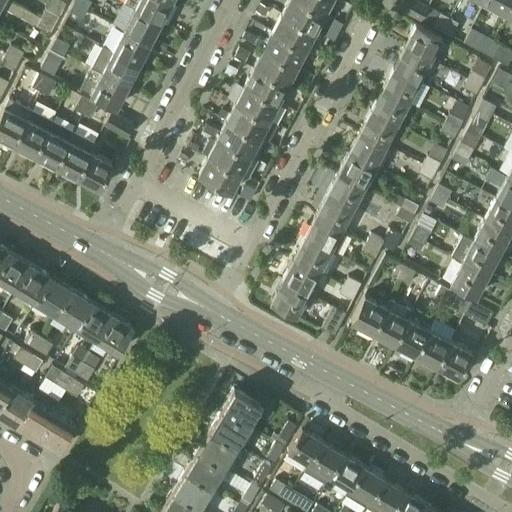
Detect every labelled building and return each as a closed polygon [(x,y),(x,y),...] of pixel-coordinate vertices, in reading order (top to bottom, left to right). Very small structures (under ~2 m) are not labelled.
[(0,0),(0,8),(2,9),(3,7),(49,31),(53,22),(32,11),(10,0),(0,0)] [(36,3),(32,11),(53,22),(64,1),(61,0),(47,0),(47,3),(36,3)] [(73,0),(72,2),(85,9),(89,0),(73,0)] [(123,0),(123,1),(132,6),(159,21),(169,0),(123,0)] [(285,0),(280,12),(314,30),(324,13),(299,0),(285,0)] [(299,0),(324,13),(330,0),(299,0)] [(417,0),(401,0),(398,6),(420,18),(427,5),(417,0)] [(483,0),(483,1),(503,12),(509,0),(483,0)] [(511,0),(509,0),(503,12),(511,16),(511,0)] [(268,6),(259,1),(255,9),(264,14),(268,6)] [(82,16),(85,9),(72,2),(68,9),(82,16)] [(132,6),(121,28),(148,42),(159,21),(132,6)] [(440,11),(433,25),(442,29),(448,16),(440,11)] [(270,30),(305,49),(314,30),(280,12),(270,30)] [(448,16),(442,29),(450,33),(457,20),(448,16)] [(415,22),(403,43),(430,57),(441,36),(415,22)] [(469,26),(463,40),(484,51),(490,38),(469,26)] [(121,28),(110,49),(137,63),(148,42),(121,28)] [(261,47),(296,65),(305,49),(270,30),(266,39),(257,35),(253,42),(262,46),(261,47)] [(55,35),(50,45),(63,52),(69,42),(55,35)] [(490,38),(484,51),(503,60),(508,49),(502,46),(501,49),(497,47),(499,42),(490,38)] [(9,42),(4,52),(17,59),(23,49),(9,42)] [(403,43),(392,64),(419,79),(430,57),(403,43)] [(100,44),(90,65),(89,66),(125,85),(137,63),(110,49),(100,44)] [(250,50),(238,44),(233,55),(245,60),(250,50)] [(50,45),(46,52),(59,59),(63,52),(50,45)] [(252,65),(287,83),(296,65),(261,47),(252,65)] [(0,59),(14,66),(17,59),(4,52),(0,59)] [(476,55),(470,67),(471,68),(484,74),(490,62),(476,55)] [(392,64),(381,86),(408,100),(419,79),(392,64)] [(252,65),(242,83),(277,102),(287,83),(252,65)] [(498,65),(488,83),(511,95),(511,93),(511,80),(508,78),(511,72),(498,65)] [(89,66),(79,86),(115,105),(125,85),(89,66)] [(471,68),(466,76),(480,83),(485,75),(484,74),(471,68)] [(30,85),(39,89),(46,75),(37,71),(30,85)] [(46,75),(39,89),(48,93),(54,80),(46,75)] [(462,85),(475,92),(480,83),(466,76),(462,85)] [(233,101),(268,119),(277,102),(242,83),(233,101)] [(381,86),(370,107),(397,121),(408,100),(381,86)] [(80,93),(73,106),(82,111),(89,97),(80,93)] [(482,96),(477,105),(490,112),(495,104),(482,96)] [(89,97),(82,111),(90,115),(97,102),(89,97)] [(224,119),(259,137),(268,119),(233,101),(224,119)] [(3,103),(0,109),(0,140),(9,145),(11,141),(25,114),(3,103)] [(477,105),(473,113),(486,121),(490,112),(477,105)] [(11,141),(9,145),(10,145),(12,142),(19,145),(17,149),(30,156),(50,117),(29,106),(25,114),(11,141)] [(370,107),(359,129),(385,143),(397,121),(370,107)] [(125,134),(132,121),(110,109),(103,122),(125,134)] [(448,110),(444,119),(457,126),(462,117),(448,110)] [(50,117),(30,156),(31,156),(33,153),(40,156),(38,160),(52,167),(54,165),(68,136),(71,129),(50,117)] [(215,136),(250,154),(259,137),(224,119),(219,129),(216,134),(215,136)] [(439,128),(453,135),(457,126),(444,119),(439,128)] [(216,134),(219,129),(205,122),(202,127),(216,134)] [(359,129),(347,151),(374,164),(385,143),(359,129)] [(206,153),(205,154),(240,172),(250,154),(215,136),(214,137),(209,134),(201,150),(206,153)] [(54,165),(52,167),(54,164),(62,167),(60,171),(73,178),(75,175),(89,148),(68,136),(54,165)] [(459,139),(455,148),(468,155),(472,146),(459,139)] [(433,140),(421,162),(435,169),(446,147),(433,140)] [(75,175),(73,178),(74,179),(76,175),(83,178),(81,182),(95,190),(97,186),(111,159),(89,148),(75,175)] [(455,148),(450,156),(464,163),(468,155),(455,148)] [(188,155),(180,151),(176,159),(183,163),(188,155)] [(347,151),(336,172),(363,185),(374,164),(347,151)] [(196,171),(231,190),(240,172),(205,154),(196,171)] [(261,158),(254,171),(261,175),(268,162),(261,158)] [(417,170),(430,177),(435,169),(421,162),(417,170)] [(336,172),(325,193),(352,207),(363,185),(336,172)] [(511,177),(504,173),(493,195),(511,205),(511,177)] [(437,181),(433,189),(446,197),(450,188),(437,181)] [(433,189),(428,199),(441,205),(446,197),(433,189)] [(325,193),(314,215),(345,231),(345,230),(341,228),(352,207),(325,193)] [(404,195),(399,204),(412,211),(417,202),(404,195)] [(511,205),(493,195),(482,215),(509,229),(511,223),(511,205)] [(395,212),(408,219),(412,211),(399,204),(395,212)] [(314,215),(303,236),(329,250),(330,249),(334,251),(345,231),(314,215)] [(482,215),(471,236),(498,250),(509,229),(482,215)] [(415,223),(410,232),(424,239),(428,230),(415,223)] [(383,238),(380,243),(392,250),(401,233),(389,226),(383,238)] [(370,231),(365,240),(378,247),(380,243),(383,238),(370,231)] [(410,232),(406,240),(419,248),(424,239),(410,232)] [(450,253),(459,258),(486,272),(498,250),(471,236),(461,232),(450,253)] [(303,236),(292,257),(318,271),(329,250),(303,236)] [(361,249),(374,255),(378,247),(365,240),(361,249)] [(7,248),(0,259),(0,280),(12,287),(28,261),(7,248)] [(292,257),(281,277),(308,291),(318,271),(292,257)] [(459,258),(448,280),(475,294),(486,272),(459,258)] [(391,274),(399,278),(407,264),(397,259),(391,274)] [(28,261),(12,287),(32,300),(48,273),(28,261)] [(407,264),(399,278),(408,282),(415,268),(407,264)] [(48,273),(32,300),(52,312),(68,285),(48,273)] [(347,274),(342,283),(355,290),(360,280),(347,274)] [(269,300),(296,314),(308,291),(281,277),(269,300)] [(433,296),(442,300),(449,287),(440,282),(433,296)] [(347,295),(351,297),(355,290),(342,283),(337,294),(345,298),(347,295)] [(68,285),(52,312),(73,325),(90,298),(68,285)] [(449,287),(442,300),(450,304),(457,291),(449,287)] [(364,292),(349,319),(358,323),(356,327),(370,334),(372,331),(371,331),(386,303),(364,292)] [(90,298),(73,325),(94,337),(110,311),(90,298)] [(371,331),(372,331),(379,334),(377,338),(391,345),(393,342),(392,342),(395,337),(407,314),(386,303),(371,331)] [(474,317),(484,323),(492,309),(480,303),(474,317)] [(331,304),(325,315),(338,323),(344,311),(331,304)] [(0,308),(0,324),(4,327),(11,315),(0,308)] [(94,337),(116,351),(132,324),(110,311),(94,337)] [(392,342),(393,342),(400,345),(398,349),(413,356),(414,353),(428,326),(407,314),(395,337),(392,342)] [(325,315),(320,325),(333,332),(338,323),(325,315)] [(29,326),(23,339),(32,345),(40,333),(29,326)] [(414,353),(413,356),(415,353),(422,356),(420,360),(434,367),(450,337),(428,326),(414,353)] [(40,333),(32,345),(45,353),(52,340),(40,333)] [(450,337),(434,367),(436,364),(443,367),(441,371),(455,379),(471,348),(450,337)] [(12,356),(23,362),(30,350),(19,343),(12,356)] [(30,350),(23,362),(35,369),(42,357),(30,350)] [(70,352),(63,364),(74,370),(81,358),(70,352)] [(81,358),(74,370),(85,378),(93,365),(81,358)] [(52,380),(64,387),(71,375),(60,368),(52,380)] [(71,375),(64,387),(75,394),(82,382),(71,375)] [(0,376),(0,399),(10,383),(0,376)] [(10,383),(0,399),(0,413),(14,422),(30,395),(10,383)] [(233,384),(220,406),(247,423),(260,401),(233,384)] [(30,395),(14,422),(35,435),(51,408),(30,395)] [(220,406),(207,427),(234,443),(247,423),(220,406)] [(51,408),(35,435),(57,448),(73,421),(51,408)] [(274,438),(274,439),(281,444),(294,422),(287,418),(277,433),(273,430),(270,435),(274,438)] [(300,425),(285,449),(307,462),(321,438),(300,425)] [(207,427),(195,447),(222,464),(234,443),(207,427)] [(307,462),(328,474),(342,451),(321,438),(307,462)] [(272,459),(281,444),(274,439),(265,454),(272,459)] [(195,447),(182,468),(209,485),(222,464),(195,447)] [(328,474),(324,481),(322,483),(328,487),(334,478),(347,486),(344,492),(346,493),(363,463),(342,451),(328,474)] [(262,460),(249,480),(256,485),(269,463),(262,459),(262,460)] [(363,463),(346,493),(364,505),(382,475),(363,463)] [(182,468),(170,489),(197,505),(209,485),(182,468)] [(229,496),(229,497),(244,505),(256,485),(249,480),(233,470),(231,470),(223,483),(240,494),(237,500),(229,496)] [(382,475),(364,505),(376,511),(388,511),(403,488),(382,475)] [(274,476),(269,485),(278,491),(283,481),(274,476)] [(283,481),(278,491),(286,496),(292,487),(283,481)] [(403,488),(388,511),(417,511),(424,501),(403,488)] [(170,489),(156,511),(155,511),(192,511),(197,505),(170,489)] [(260,501),(268,506),(274,496),(265,491),(260,501)] [(274,496),(268,506),(277,511),(282,501),(274,496)] [(231,510),(229,511),(239,511),(244,505),(229,497),(223,505),(231,510)] [(49,511),(78,511),(79,511),(58,499),(49,511)] [(315,501),(310,510),(312,511),(320,511),(324,506),(315,501)] [(442,511),(424,501),(417,511),(442,511)]
